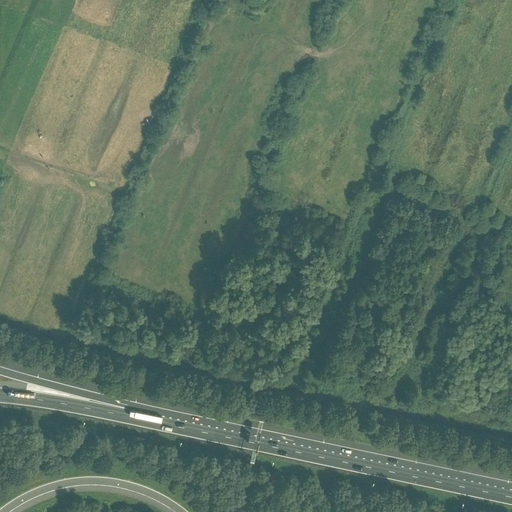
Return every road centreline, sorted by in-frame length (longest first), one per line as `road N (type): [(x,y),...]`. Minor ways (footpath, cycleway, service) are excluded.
road 1 (motorway): [(511,497),(126,416)]
road 2 (motorway): [(4,511),(83,481),(152,492),(183,511)]
road 3 (motorway): [(126,416),(0,371)]
road 4 (motorway): [(126,416),(0,395)]
